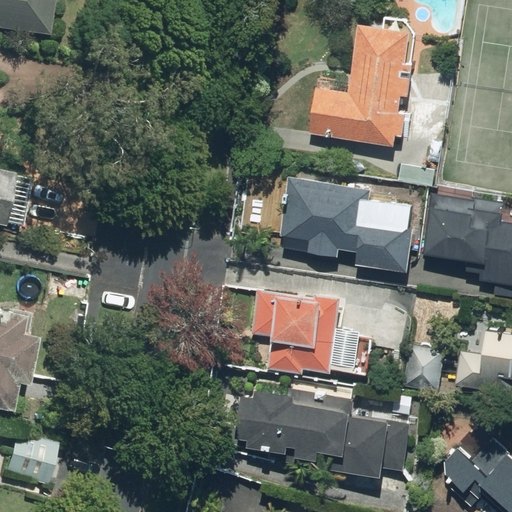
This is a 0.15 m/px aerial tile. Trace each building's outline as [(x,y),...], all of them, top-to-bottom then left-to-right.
[(0,0),(0,23),(57,30),(60,0),(0,0)] [(360,85),(319,82),(316,127),(413,134),(420,21),(364,17),(360,85)] [(0,124),(0,217),(10,219),(25,128),(0,124)] [(24,168),(12,235),(86,249),(98,182),(24,168)] [(384,211),(387,179),(289,172),(283,251),(425,261),(428,214),(384,211)] [(511,195),(443,188),(436,251),(488,257),(486,275),(511,278),(511,195)] [(262,281),(257,360),(343,364),(347,286),(262,281)] [(0,401),(34,409),(54,316),(0,304),(0,401)] [(511,324),(476,323),(473,383),(511,385),(511,324)] [(253,387),(245,446),(410,469),(418,410),(253,387)] [(511,441),(484,420),(452,463),(483,486),(491,475),(511,491),(511,441)] [(69,441),(24,426),(9,469),(53,485),(69,441)] [(291,511),(347,511),(295,498),(291,511)]
